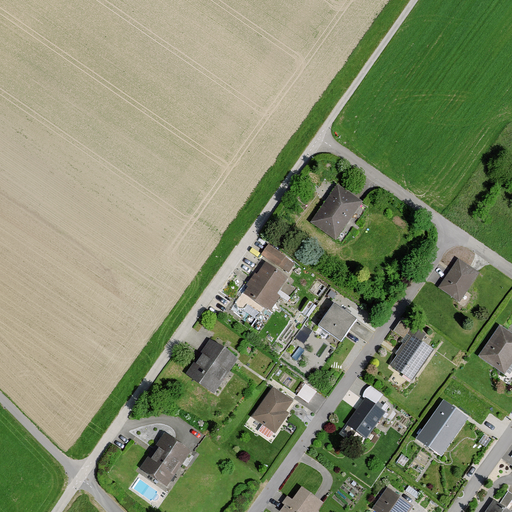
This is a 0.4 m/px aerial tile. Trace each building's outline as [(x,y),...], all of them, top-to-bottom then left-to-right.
[(362,206),(337,187),(309,225),(334,244),(362,206)] [(295,265),(267,247),(260,259),(287,277),(295,265)] [(478,277),(457,263),(437,292),(458,306),(478,277)] [(286,280),(262,265),(243,296),(266,311),(286,280)] [(359,322),(333,304),(319,324),(345,342),(359,322)] [(426,338),(402,321),(393,335),(405,343),(388,367),(411,383),(433,353),(422,345),(426,338)] [(511,363),(511,338),(498,329),(478,360),(503,377),(511,363)] [(235,361),(209,343),(185,379),(211,397),(235,361)] [(299,394),(310,400),(316,388),(305,382),(299,394)] [(292,403),(273,390),(251,422),(273,437),(288,416),(285,414),(292,403)] [(384,416),(361,402),(343,431),(365,445),(384,416)] [(466,422),(441,405),(415,442),(440,459),(466,422)] [(189,455),(165,437),(139,473),(164,491),(189,455)] [(316,511),(321,505),(300,490),(284,511),(316,511)] [(409,511),(412,508),(384,491),(371,511),(409,511)] [(506,511),(493,503),(486,511),(506,511)]
